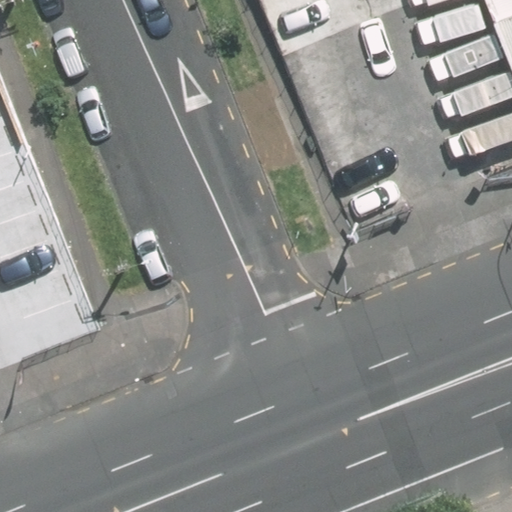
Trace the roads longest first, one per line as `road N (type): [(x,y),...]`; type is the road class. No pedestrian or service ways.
road 1 (residential): [(110,0),(287,446)]
road 2 (primary): [(287,446),(511,358)]
road 3 (primary): [(123,511),(287,446)]
